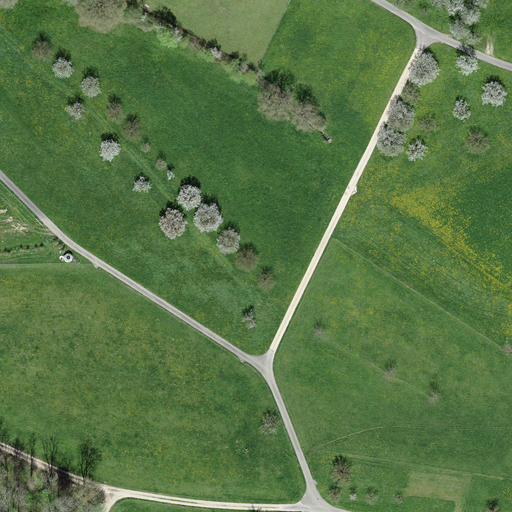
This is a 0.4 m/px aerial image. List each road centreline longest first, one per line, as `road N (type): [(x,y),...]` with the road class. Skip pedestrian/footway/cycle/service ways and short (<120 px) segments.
road 1 (track): [(0,172),(75,247),(264,367),(429,30)]
road 2 (track): [(318,508),(173,502),(114,490)]
road 3 (unclassified): [(341,511),(318,508),(264,367)]
road 4 (unclassified): [(511,67),(375,0)]
road 5 (track): [(0,446),(114,490)]
